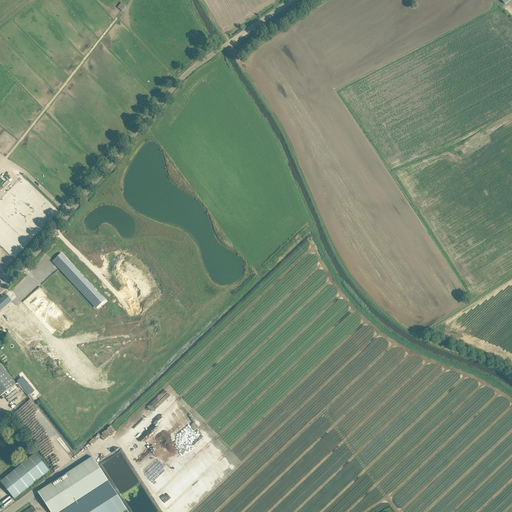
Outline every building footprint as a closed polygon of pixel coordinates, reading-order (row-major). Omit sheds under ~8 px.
[(502,146),(511,140),(511,119),(493,130),(502,146)] [(61,254),(53,261),(58,267),(66,260),(61,254)] [(66,260),(58,267),(95,306),(103,299),(66,260)] [(6,294),(0,299),(0,311),(12,300),(6,294)] [(0,396),(16,384),(0,363),(0,396)] [(31,401),(16,413),(17,414),(21,420),(22,422),(30,432),(33,439),(34,441),(37,447),(38,449),(41,448),(44,445),(42,440),(41,439),(45,436),(39,420),(36,417),(40,413),(39,411),(31,401)] [(120,453),(103,462),(105,467),(121,458),(123,461),(124,460),(120,453)] [(36,454),(0,482),(14,499),(49,471),(36,454)] [(38,492),(50,511),(128,511),(93,457),(38,492)]
